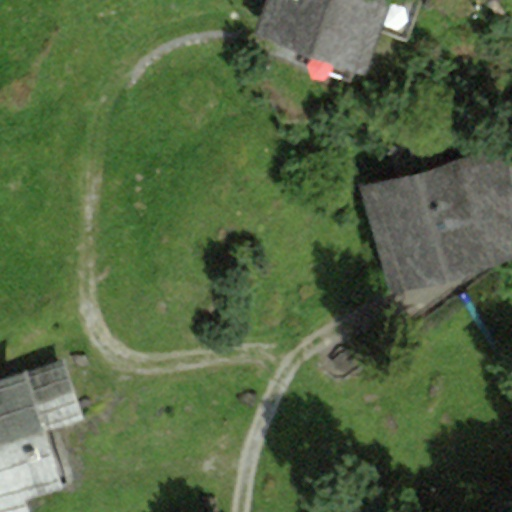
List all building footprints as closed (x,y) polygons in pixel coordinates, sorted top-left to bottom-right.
[(258,16),(348,50),(364,7),(345,0),(343,0),(332,32),(262,6),(258,16)] [(332,32),(343,0),(345,0),(364,7),(376,12),(380,0),(264,0),(262,6),(332,32)] [(360,181),(382,255),(480,226),(511,216),(511,195),(496,141),(438,158),(427,120),(382,133),(393,171),(360,181)] [(511,216),(480,226),(483,237),(511,228),(511,216)] [(63,378),(55,354),(24,364),(31,388),(63,378)] [(46,470),(63,465),(44,406),(69,398),(63,378),(31,388),(24,364),(12,367),(46,470)] [(11,482),(46,470),(12,367),(0,371),(0,472),(4,484),(11,482)] [(0,501),(15,496),(11,482),(4,484),(0,472),(0,501)]
